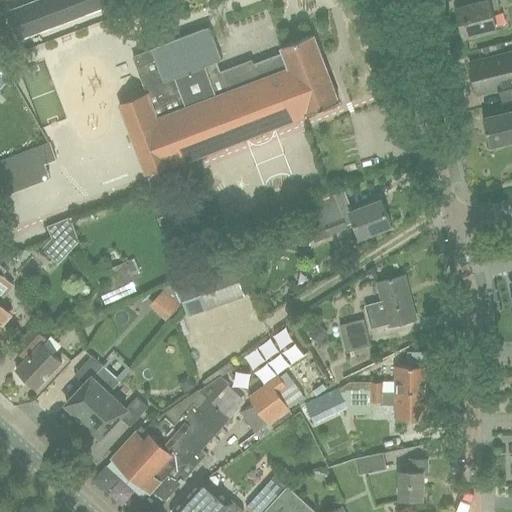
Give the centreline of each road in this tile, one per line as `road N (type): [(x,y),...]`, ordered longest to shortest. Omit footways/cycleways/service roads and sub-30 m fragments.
road 1 (residential): [(472,511),(471,310),(452,224)]
road 2 (residential): [(452,224),(398,0)]
